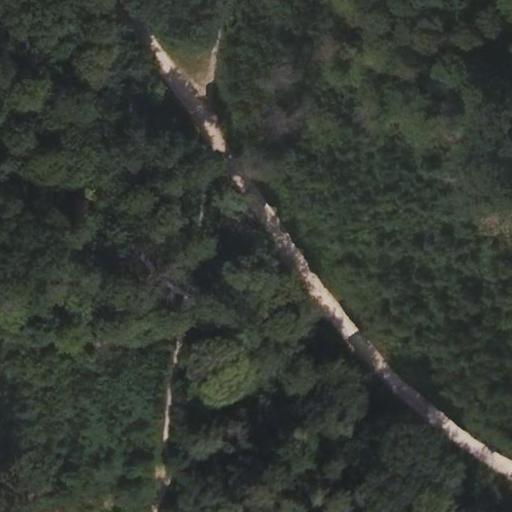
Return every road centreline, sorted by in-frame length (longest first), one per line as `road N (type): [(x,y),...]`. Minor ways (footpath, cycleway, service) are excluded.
road 1 (track): [(192,149),(401,396),(511,468)]
road 2 (track): [(104,0),(192,149)]
